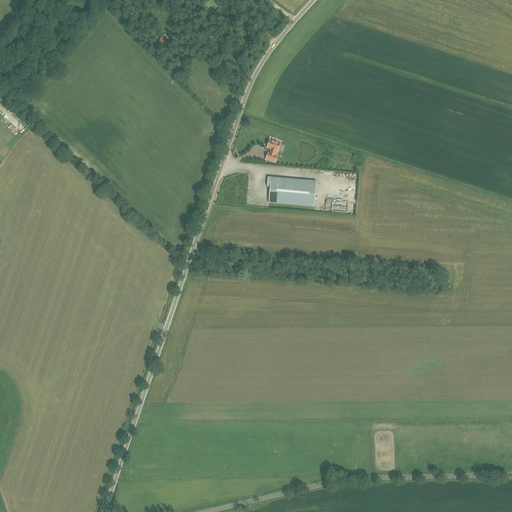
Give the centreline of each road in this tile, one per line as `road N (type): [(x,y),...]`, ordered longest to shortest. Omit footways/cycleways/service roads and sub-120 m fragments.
road 1 (unclassified): [(103,511),(244,99),(264,55),(314,0)]
road 2 (unclassified): [(209,511),(330,482),(511,475)]
